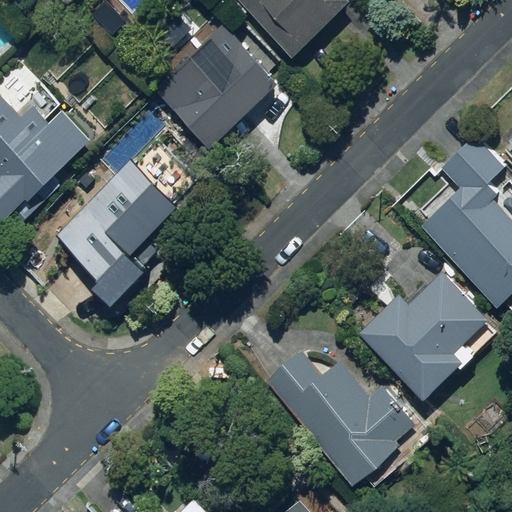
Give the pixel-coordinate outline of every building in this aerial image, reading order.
[(245,0),(300,55),(356,0),(245,0)] [(230,24),(161,88),(216,147),(285,83),(230,24)] [(68,110),(56,122),(37,106),(27,116),(0,87),(0,206),(11,218),(35,200),(97,138),(68,110)] [(466,186),(427,224),(506,305),(511,298),(511,200),(494,183),(511,166),(480,134),(447,166),(466,186)] [(137,157),(59,238),(108,284),(186,204),(137,157)] [(405,289),(365,329),(430,395),(465,361),(467,363),(501,329),(491,319),(495,314),(448,266),(431,283),(428,280),(412,296),(405,289)] [(272,376),(359,481),(370,472),(383,487),(423,454),(419,449),(451,423),(423,390),(408,402),(389,379),(375,391),(361,373),(346,355),(326,372),(306,348),(272,376)] [(233,511),(262,511),(274,503),(255,482),(228,506),(233,511)] [(320,511),(304,495),(287,511),(320,511)]
